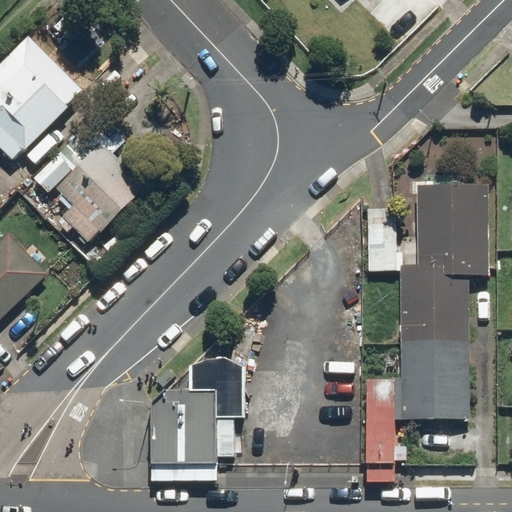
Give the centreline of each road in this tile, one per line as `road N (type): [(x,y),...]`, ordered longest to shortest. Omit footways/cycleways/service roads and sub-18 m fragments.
road 1 (residential): [(278,157),(363,129),(498,0)]
road 2 (residential): [(278,157),(246,207),(121,337)]
road 3 (residential): [(174,0),(267,99),(278,157)]
road 4 (residential): [(121,337),(50,511)]
road 5 (residential): [(0,453),(38,397),(121,337)]
road 6 (unknown): [(363,129),(511,120)]
